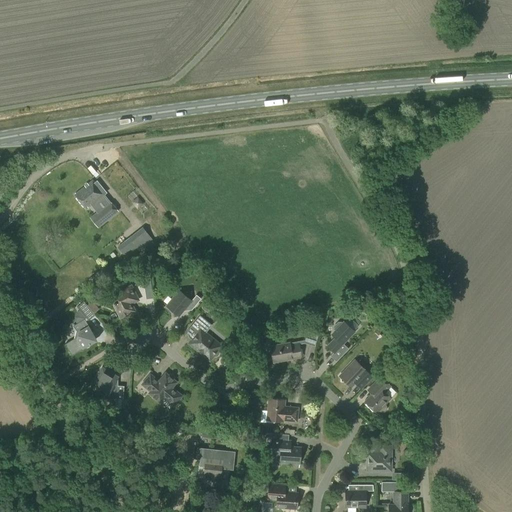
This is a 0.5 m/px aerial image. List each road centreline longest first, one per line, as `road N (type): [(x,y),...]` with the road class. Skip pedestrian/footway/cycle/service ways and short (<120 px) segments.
road 1 (primary): [(0,139),(287,98),(511,80)]
road 2 (residential): [(318,511),(355,434),(344,404),(301,376),(212,390),(149,335)]
road 3 (residential): [(431,511),(421,331),(408,278)]
road 4 (tertiary): [(126,511),(0,318)]
road 5 (unclassified): [(408,278),(325,120)]
road 6 (unclassified): [(0,220),(43,169),(113,145)]
